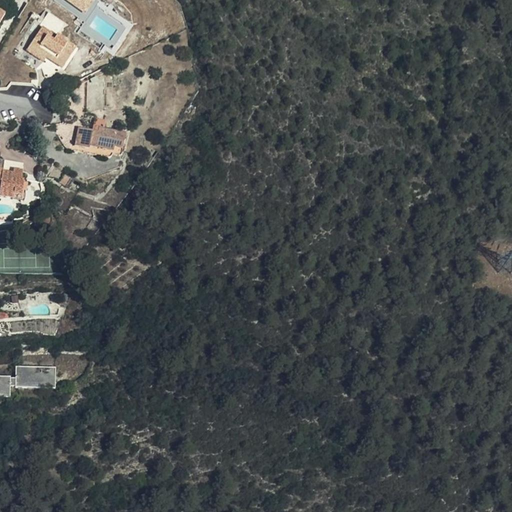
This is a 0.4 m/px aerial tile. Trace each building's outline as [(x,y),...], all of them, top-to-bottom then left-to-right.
[(62,0),(86,15),(95,0),(62,0)] [(33,62),(45,46),(39,41),(48,30),(32,18),(5,51),(20,63),(22,61),(26,56),(33,62)] [(55,53),(45,46),(33,62),(42,69),(55,53)] [(29,66),(33,62),(26,56),(22,61),(29,66)] [(42,69),(33,62),(29,66),(39,74),(42,69)] [(70,130),(82,132),(83,127),(71,124),(70,130)] [(101,140),(82,134),(76,132),(75,137),(69,135),(54,132),(51,151),(66,154),(67,151),(89,157),(90,154),(97,156),(101,140)] [(25,198),(26,169),(2,169),(1,198),(25,198)] [(22,364),(22,376),(16,376),(16,374),(0,374),(0,395),(17,395),(16,384),(22,384),(23,387),(61,386),(61,363),(22,364)]
